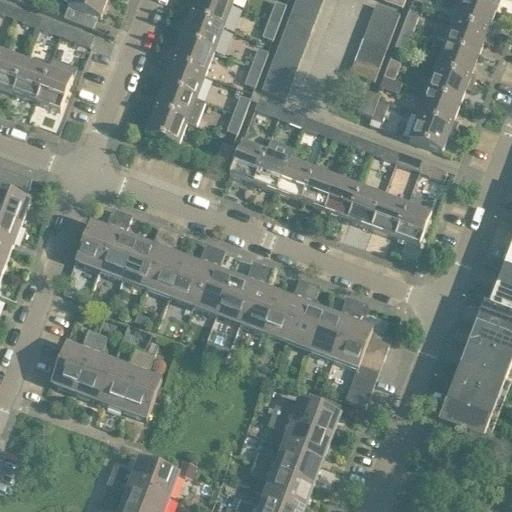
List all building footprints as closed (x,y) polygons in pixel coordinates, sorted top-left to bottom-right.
[(96,20),(100,21),(107,0),(70,0),(63,20),(92,31),(96,20)] [(196,0),(192,10),(188,9),(185,16),(223,30),(232,7),(213,0),(196,0)] [(296,0),(296,2),(320,11),(324,0),(296,0)] [(403,9),(405,0),(384,0),(384,2),(403,9)] [(494,30),(489,28),(496,12),(464,0),(463,0),(454,24),(491,38),(494,30)] [(500,0),(464,0),(496,12),(500,0)] [(291,13),(316,22),(320,11),(296,2),(291,13)] [(286,7),(276,3),(269,21),(279,25),(286,7)] [(0,16),(5,18),(9,8),(0,4),(0,16)] [(400,16),(376,7),(372,18),(396,27),(400,16)] [(287,25),(311,34),(316,22),(291,13),(287,25)] [(419,17),(409,13),(402,31),(412,35),(419,17)] [(25,14),(21,24),(37,30),(41,20),(25,14)] [(182,25),(186,27),(180,42),(214,54),(223,30),(185,16),(182,25)] [(367,30),(392,39),(396,27),(372,18),(367,30)] [(52,36),(56,26),(41,20),(37,30),(52,36)] [(263,39),(273,42),(279,25),(269,21),(263,39)] [(483,44),(488,46),(491,38),(454,24),(445,47),(478,59),(483,44)] [(283,36),(307,45),(311,34),(287,25),(283,36)] [(363,41),(387,50),(392,39),(367,30),(363,41)] [(395,48),(405,52),(412,35),(402,31),(395,48)] [(93,39),(72,32),(68,42),(89,50),(93,39)] [(307,45),(283,36),(279,47),(303,56),(307,45)] [(387,50),(363,41),(359,52),(383,61),(387,50)] [(174,58),(170,56),(167,64),(205,78),(214,54),(180,42),(174,58)] [(303,56),(279,47),(275,58),(299,67),(303,56)] [(477,77),(472,75),(478,59),(445,47),(436,71),(474,85),(477,77)] [(268,54),(258,51),(252,68),(262,72),(268,54)] [(383,61),(359,52),(355,63),(379,72),(383,61)] [(1,53),(0,56),(0,90),(13,95),(25,62),(1,53)] [(299,67),(275,58),(270,69),(294,79),(299,67)] [(401,65),(390,61),(384,77),(394,81),(401,65)] [(36,104),(48,71),(25,62),(13,95),(36,104)] [(350,75),(375,84),(379,72),(355,63),(350,75)] [(164,72),(168,74),(163,88),(196,101),(205,78),(167,64),(164,72)] [(245,86),(255,90),(262,72),(252,68),(245,86)] [(294,79),(270,69),(266,81),(290,90),(294,79)] [(60,113),(72,80),(48,71),(36,104),(60,113)] [(466,91),(471,93),(474,85),(436,71),(427,94),(460,107),(466,91)] [(380,88),(398,95),(402,84),(394,81),(384,77),(380,88)] [(262,92),(286,101),(290,90),(266,81),(262,92)] [(157,105),(152,103),(149,110),(187,125),(195,128),(204,104),(196,101),(163,88),(157,105)] [(366,93),(358,114),(372,120),(378,103),(380,98),(366,93)] [(459,124),(454,122),(460,107),(427,94),(418,118),(456,132),(459,124)] [(250,102),(240,98),(234,115),(244,119),(250,102)] [(274,108),(258,101),(254,112),(270,118),(274,108)] [(371,121),(382,125),(388,107),(378,103),(372,120),(371,121)] [(146,119),(151,121),(145,137),(177,149),(187,125),(149,110),(146,119)] [(290,114),(286,124),(302,130),(306,119),(290,114)] [(227,133),(237,137),(244,119),(234,115),(227,133)] [(409,142),(442,155),(448,138),(453,140),(456,132),(418,118),(409,142)] [(317,136),(321,125),(306,119),(302,130),(317,136)] [(337,131),(333,142),(349,147),(353,137),(337,131)] [(365,153),(368,143),(353,137),(349,147),(365,153)] [(266,153),(254,186),(277,195),(290,162),(294,151),(270,142),(266,153)] [(242,144),(230,177),(254,186),(266,153),(242,144)] [(226,167),(233,149),(222,145),(216,163),(226,167)] [(384,149),(381,159),(396,165),(400,155),(384,149)] [(412,171),(416,161),(400,155),(396,165),(412,171)] [(301,204),(313,171),(290,162),(277,195),(301,204)] [(432,167),(428,177),(444,183),(447,173),(432,167)] [(0,191),(2,193),(10,172),(0,168),(0,191)] [(313,171),(301,204),(324,213),(336,180),(313,171)] [(13,197),(21,177),(10,172),(2,193),(13,197)] [(25,201),(32,181),(21,177),(13,197),(25,201)] [(348,222),(361,189),(336,180),(324,213),(348,222)] [(361,189),(348,222),(371,231),(384,198),(361,189)] [(31,203),(25,201),(13,197),(2,193),(0,191),(0,220),(21,228),(31,203)] [(396,240),(408,207),(384,198),(371,231),(396,240)] [(419,249),(432,216),(408,207),(396,240),(419,249)] [(113,211),(108,222),(118,226),(122,214),(113,211)] [(128,230),(132,218),(122,214),(118,226),(128,230)] [(175,234),(179,225),(163,218),(159,227),(175,234)] [(0,246),(13,251),(21,228),(0,220),(0,246)] [(91,225),(75,265),(99,274),(115,234),(91,225)] [(115,234),(99,274),(123,283),(138,243),(125,238),(128,230),(118,226),(115,234)] [(159,228),(155,240),(165,243),(170,232),(159,228)] [(175,247),(179,236),(170,232),(165,243),(175,247)] [(138,243),(123,283),(146,292),(162,252),(165,243),(155,240),(152,248),(138,243)] [(0,273),(4,275),(13,251),(0,246),(0,273)] [(206,246),(202,258),(212,261),(216,250),(206,246)] [(222,265),(226,254),(216,250),(212,261),(222,265)] [(162,252),(146,292),(169,301),(185,260),(162,252)] [(185,260),(169,301),(193,310),(209,269),(185,260)] [(253,264),(248,275),(258,279),(263,267),(253,264)] [(268,283),(273,271),(263,267),(258,279),(268,283)] [(209,269),(193,310),(217,319),(232,278),(209,269)] [(511,274),(505,271),(497,291),(511,296),(511,274)] [(232,278),(217,319),(240,328),(255,287),(232,278)] [(300,282),(295,293),(305,297),(310,285),(300,282)] [(315,300),(320,289),(310,285),(305,297),(315,300)] [(255,287),(240,328),(263,336),(278,296),(255,287)] [(493,302),(496,303),(493,310),(490,309),(490,310),(489,311),(511,319),(511,296),(497,291),(493,302)] [(278,296),(263,336),(287,345),(302,305),(305,297),(295,293),(292,301),(278,296)] [(346,299),(342,311),(352,314),(356,303),(346,299)] [(362,318),(366,307),(356,303),(352,314),(362,318)] [(302,305),(287,345),(310,354),(325,314),(302,305)] [(490,310),(484,308),(483,310),(484,310),(476,329),(511,342),(511,319),(489,311),(490,310)] [(325,314),(310,354),(333,363),(349,322),(325,314)] [(349,322),(333,363),(357,372),(358,372),(360,367),(364,356),(369,345),(373,334),(372,334),(373,332),(358,326),(362,318),(352,314),(349,322)] [(511,342),(476,329),(469,349),(511,365),(511,342)] [(88,332),(83,343),(94,347),(98,336),(88,332)] [(369,345),(388,353),(392,341),(373,334),(369,345)] [(98,336),(94,347),(104,351),(108,340),(98,336)] [(66,346),(51,387),(76,396),(91,355),(94,347),(83,343),(80,352),(66,346)] [(151,343),(147,354),(155,357),(159,346),(151,343)] [(388,353),(369,345),(364,356),(384,363),(388,353)] [(511,366),(511,365),(469,349),(461,368),(505,385),(511,366)] [(135,350),(131,361),(141,365),(145,354),(135,350)] [(220,350),(217,356),(220,361),(226,361),(229,355),(226,350),(220,350)] [(145,354),(141,365),(151,369),(155,357),(147,354),(145,354)] [(91,355),(76,396),(99,405),(114,364),(101,359),(91,355)] [(384,363),(364,356),(360,367),(379,374),(384,363)] [(131,361),(128,369),(114,364),(99,405),(122,414),(141,365),(131,361)] [(148,377),(151,369),(141,365),(122,414),(147,423),(162,382),(148,377)] [(354,378),(375,386),(379,374),(360,367),(358,372),(357,372),(354,378)] [(505,385),(461,368),(454,388),(497,404),(505,385)] [(375,386),(354,378),(350,389),(371,397),(375,386)] [(497,404),(454,388),(447,408),(489,424),(497,404)] [(345,402),(366,409),(371,397),(350,389),(345,402)] [(310,395),(307,404),(334,414),(337,405),(310,395)] [(296,416),(287,413),(283,423),(331,441),(340,416),(334,414),(307,404),(301,402),(296,416)] [(276,408),(272,418),(283,423),(287,413),(276,408)] [(443,418),(445,419),(442,426),(439,425),(438,427),(482,444),(489,424),(447,408),(443,418)] [(272,418),(268,429),(279,434),(283,423),(272,418)] [(279,434),(288,437),(283,450),(322,465),(331,441),(283,423),(279,434)] [(278,463),(274,473),(313,488),(322,465),(283,450),(278,463)] [(258,455),(254,465),(266,470),(269,460),(258,455)] [(126,472),(122,482),(130,485),(170,500),(179,476),(139,461),(134,475),(126,472)] [(254,465),(250,475),(262,480),(266,470),(254,465)] [(126,472),(114,467),(110,477),(122,482),(126,472)] [(270,483),(265,496),(304,511),(313,488),(274,473),(270,483)] [(107,487),(118,491),(122,482),(110,477),(107,487)] [(165,511),(170,500),(130,485),(121,509),(128,511),(165,511)] [(260,510),(251,507),(249,511),(303,511),(304,511),(265,496),(260,510)] [(240,502),(236,511),(249,511),(251,507),(240,502)]
